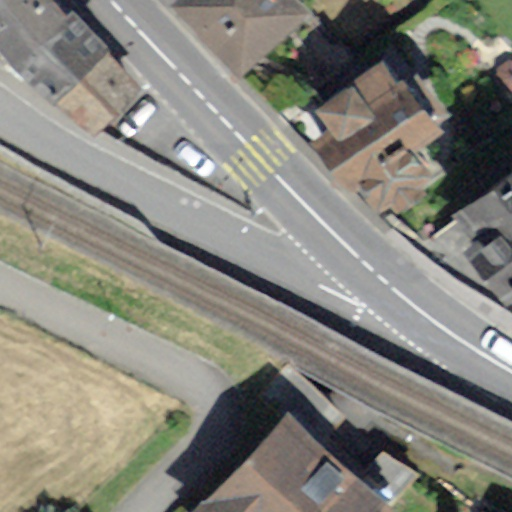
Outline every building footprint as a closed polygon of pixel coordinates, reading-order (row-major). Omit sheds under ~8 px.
[(67,19),(54,4),(50,0),(0,0),(0,46),(20,70),(67,19)] [(290,0),(186,0),(180,7),(244,74),(305,16),(290,0)] [(75,16),(70,21),(21,73),(25,77),(59,103),(110,54),(98,41),(75,16)] [(137,89),(110,54),(59,103),(99,129),(137,89)] [(396,90),(380,68),(352,88),(320,111),(325,118),(336,134),(319,146),(352,190),(359,185),(381,214),(427,181),(438,172),(419,146),(439,132),(404,85),(396,90)] [(482,246),(473,253),(510,304),(511,301),(511,181),(462,218),(482,246)] [(287,425),(205,511),(381,511),(327,461),(287,425)]
